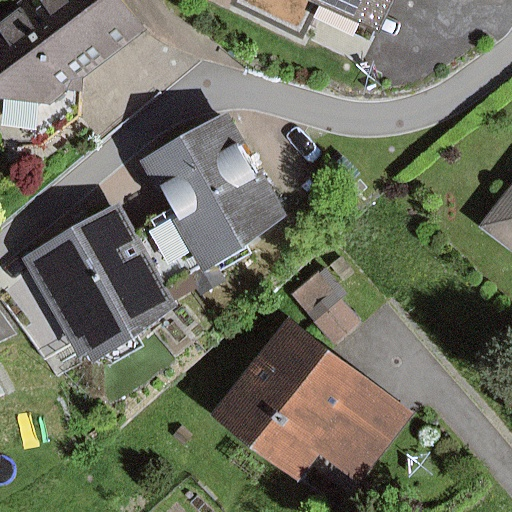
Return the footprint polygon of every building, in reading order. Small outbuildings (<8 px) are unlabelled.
[(60,107),(162,31),(138,0),(39,0),(0,29),(0,98),(12,100),(9,124),(44,129),(47,105),(60,107)] [(394,33),(410,0),(240,0),(238,6),(310,39),(327,2),(394,33)] [(299,215),(239,113),(155,163),(221,273),(270,249),(299,215)] [(511,195),(488,228),(511,246),(511,195)] [(31,259),(89,360),(103,352),(111,367),(163,337),(188,308),(129,204),(31,259)] [(330,268),(298,296),(341,346),(367,324),(347,300),(353,295),(330,268)] [(420,412),(298,319),(224,416),(311,482),(330,457),(365,484),(420,412)] [(0,403),(14,396),(0,369),(0,403)]
